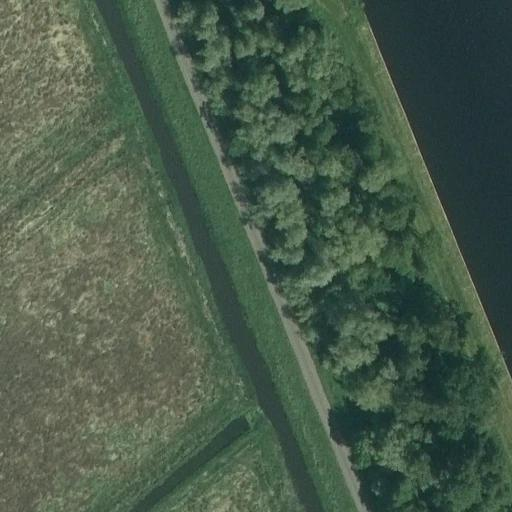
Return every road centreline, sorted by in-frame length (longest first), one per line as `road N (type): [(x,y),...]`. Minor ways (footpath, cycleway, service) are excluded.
road 1 (unclassified): [(362,511),(158,0)]
road 2 (track): [(331,0),(511,448)]
